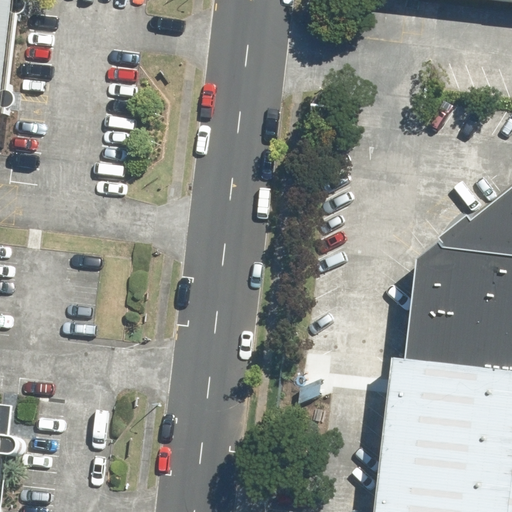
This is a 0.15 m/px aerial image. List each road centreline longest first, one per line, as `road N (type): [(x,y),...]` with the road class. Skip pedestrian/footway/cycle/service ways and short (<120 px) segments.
road 1 (unclassified): [(197,511),(263,0)]
road 2 (unknown): [(48,235),(56,90),(79,40),(124,28),(259,32)]
road 3 (unknown): [(0,385),(210,410)]
road 4 (unknown): [(230,256),(48,235)]
